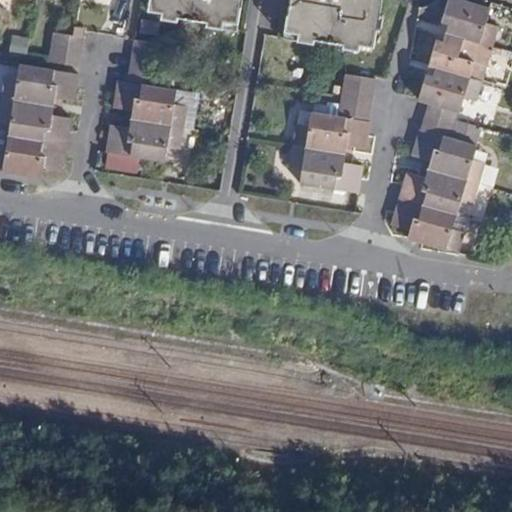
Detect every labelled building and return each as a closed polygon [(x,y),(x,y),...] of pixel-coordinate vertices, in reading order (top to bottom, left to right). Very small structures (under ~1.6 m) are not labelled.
[(149,0),(148,9),(162,12),(161,18),(178,20),(178,16),(207,21),(207,26),(223,28),(224,21),(239,23),(242,0),(149,0)] [(298,40),(314,43),(315,39),(344,43),(343,47),(360,50),(361,44),(375,47),(382,0),(350,0),(349,9),(332,7),(333,0),(289,0),(285,31),(299,33),(298,40)] [(446,32),(493,46),(498,26),(486,22),(491,8),(463,0),(448,0),(442,20),(449,23),(446,32)] [(81,51),(84,36),(74,35),(54,32),(51,47),(81,51)] [(487,66),(493,46),(446,32),(443,41),(436,39),(429,65),(436,66),(470,77),(475,62),(487,66)] [(133,54),(162,59),(165,44),(135,39),(133,54)] [(79,66),(81,51),(51,47),(49,62),(79,66)] [(160,73),(161,65),(162,59),(133,54),(131,68),(160,73)] [(470,77),(482,81),(487,66),(475,62),(470,77)] [(5,76),(1,98),(54,106),(55,98),(74,101),(79,74),(20,64),(17,78),(5,76)] [(454,124),(456,119),(458,111),(460,112),(465,97),(476,101),(482,81),(470,77),(436,66),(433,76),(426,73),(418,99),(429,102),(425,116),(454,124)] [(157,86),(160,73),(131,68),(128,82),(157,86)] [(373,93),(376,79),(346,74),(344,89),(373,93)] [(132,119),(184,128),(187,106),(174,104),(177,89),(157,86),(128,82),(118,80),(114,107),(133,110),(132,119)] [(371,108),(373,93),(344,89),(343,95),(341,102),(371,108)] [(8,136),(67,145),(71,118),(53,115),(54,106),(1,98),(0,107),(0,119),(10,121),(8,136)] [(371,108),(341,102),(339,116),(369,121),(371,108)] [(297,124),(293,145),(346,154),(347,145),(366,149),(370,121),(369,121),(339,116),(311,112),(311,113),(309,126),(297,124)] [(425,116),(421,128),(450,137),(454,124),(425,116)] [(180,149),(184,128),(132,119),(130,128),(111,125),(107,151),(165,161),(168,146),(180,149)] [(429,169),(479,183),(485,163),(473,158),(477,145),(472,144),(478,126),(456,119),(454,124),(450,137),(421,128),(420,128),(413,154),(431,160),(429,169)] [(44,169),(63,172),(67,145),(8,136),(6,150),(0,148),(0,170),(29,175),(30,167),(44,169)] [(346,154),(293,145),(290,166),(302,168),(300,183),(359,193),(363,166),(344,162),(346,154)] [(43,178),(44,169),(30,167),(29,175),(43,178)] [(400,198),(456,214),(460,201),(472,204),(479,183),(429,169),(426,176),(408,171),(400,198)] [(421,241),(458,252),(464,232),(452,228),(456,214),(400,198),(392,224),(410,229),(423,234),(421,241)] [(408,238),(421,241),(423,234),(410,229),(408,238)] [(362,386),(365,397),(383,400),(385,386),(363,382),(362,386)]
